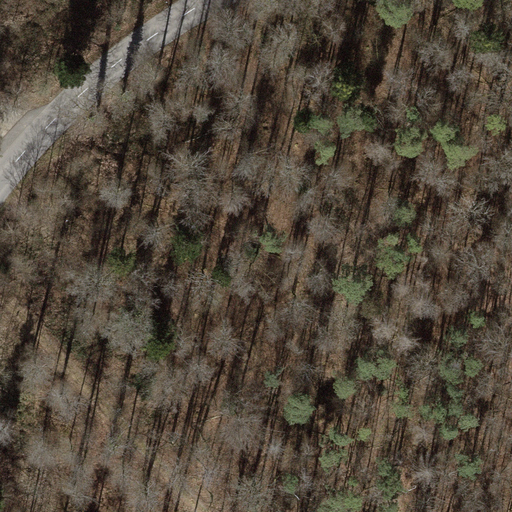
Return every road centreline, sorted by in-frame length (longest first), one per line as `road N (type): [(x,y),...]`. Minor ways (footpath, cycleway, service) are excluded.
road 1 (track): [(0,302),(201,511)]
road 2 (tertiary): [(0,183),(116,57),(211,0)]
